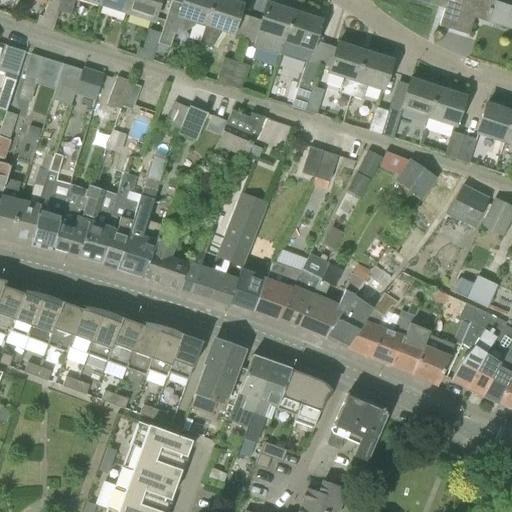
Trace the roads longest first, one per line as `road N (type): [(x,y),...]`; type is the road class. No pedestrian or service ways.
road 1 (tertiary): [(511,449),(215,321),(0,260)]
road 2 (residential): [(511,83),(404,40),(347,0)]
